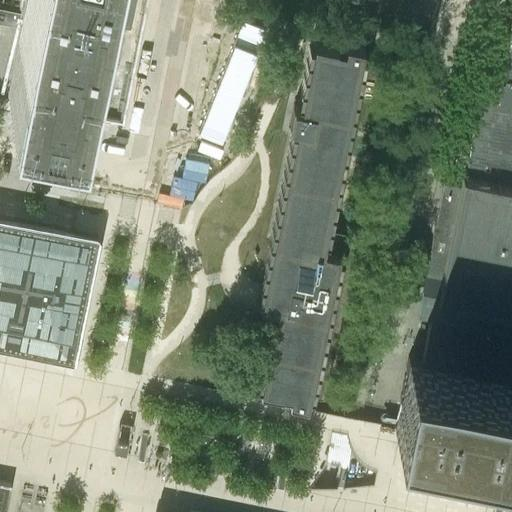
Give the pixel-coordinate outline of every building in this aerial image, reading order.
[(118,39),(122,19),(129,20),(133,0),(0,0),(0,122),(82,139),(82,138),(99,142),(102,130),(94,128),(85,126),(86,120),(87,114),(91,114),(97,116),(102,117),(113,64),(118,39)] [(511,15),(502,69),(484,65),(481,80),(485,81),(483,94),(478,93),(465,157),(483,160),(484,155),(511,160),(511,15)] [(313,39),(313,40),(300,104),(293,103),(289,123),(296,124),(272,241),(260,303),(263,304),(276,306),(260,386),(282,390),(280,401),(307,406),(309,396),(323,399),(358,228),(327,222),(363,42),(345,39),(344,45),(313,39)] [(444,180),(424,275),(417,312),(430,314),(420,363),(511,381),(511,183),(462,173),(460,184),(444,180)] [(72,360),(98,235),(75,230),(69,229),(37,222),(0,214),(0,345),(12,348),(72,360)] [(153,379),(0,347),(0,478),(165,511),(191,386),(153,379)] [(511,381),(420,363),(407,360),(393,426),(511,449),(511,381)] [(511,511),(511,449),(191,386),(165,511),(167,511),(511,511)] [(167,511),(165,511),(4,511),(9,488),(0,486),(0,511),(167,511)]
